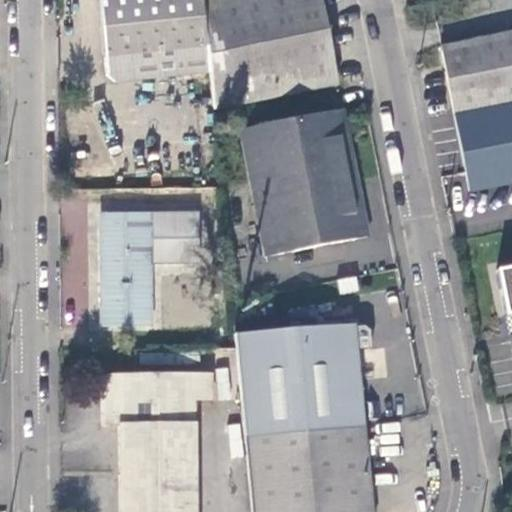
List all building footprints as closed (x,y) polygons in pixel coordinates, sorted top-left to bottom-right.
[(200,1),(200,0),(99,0),(106,76),(113,81),(208,73),(200,1)] [(208,73),(212,111),(337,85),(319,0),(205,0),(200,1),(208,73)] [(511,35),(441,50),(469,194),(511,185),(511,35)] [(367,236),(342,110),(239,130),(264,257),(367,236)] [(102,218),(102,327),(150,327),(151,264),(195,263),(195,216),(102,218)] [(511,266),(497,270),(509,328),(511,327),(511,266)] [(373,511),(354,322),(234,333),(241,398),(252,511),(373,511)] [(181,374),(182,349),(133,350),(133,375),(181,374)] [(181,374),(133,375),(100,375),(100,428),(119,428),(118,511),(192,511),(193,402),(211,402),(210,373),(181,374)]
